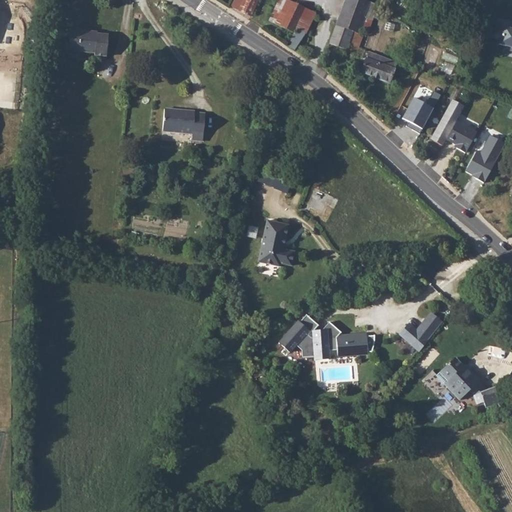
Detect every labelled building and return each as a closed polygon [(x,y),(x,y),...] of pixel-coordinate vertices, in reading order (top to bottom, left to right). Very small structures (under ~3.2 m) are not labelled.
[(258,0),(232,0),(230,6),(250,16),(258,0)] [(297,22),(307,28),(315,13),(286,0),(279,0),(269,21),(291,32),(294,27),(297,22)] [(359,34),(359,32),(360,29),(368,31),(378,4),(365,0),(345,0),(336,26),(359,34)] [(506,23),(493,19),(489,30),(496,33),(493,43),(511,48),(511,29),(505,27),(506,23)] [(287,45),(295,50),(307,28),(297,22),(294,27),(297,28),(287,45)] [(336,26),(329,44),(352,52),(351,55),(358,58),(362,49),(358,48),(363,34),(359,32),(359,34),(336,26)] [(97,36),(97,32),(71,30),(69,51),(94,53),(94,55),(106,57),(108,37),(97,36)] [(389,83),(397,62),(369,52),(361,73),(389,83)] [(414,96),(402,116),(423,129),(435,108),(414,96)] [(478,133),(457,121),(466,106),(453,99),(430,138),(444,146),(446,142),(466,153),(478,133)] [(203,142),(205,114),(194,113),(194,112),(164,109),(162,132),(192,134),(191,141),(203,142)] [(480,152),(476,150),(464,172),(485,183),(506,144),(490,135),(480,152)] [(288,191),(291,181),(262,170),(259,180),(288,191)] [(283,250),(288,225),(267,221),(258,262),(279,267),(280,264),(291,266),(294,252),(283,250)] [(430,313),(416,329),(428,340),(442,322),(430,313)] [(368,336),(367,333),(340,335),(342,333),(330,322),(323,330),(314,330),(319,326),(307,315),(301,322),(299,320),(279,343),(290,353),(297,345),(303,350),(303,358),(314,356),(314,360),(330,359),(329,350),(338,350),(338,357),(369,355),(369,352),(373,352),(375,344),(376,335),(368,336)] [(416,329),(409,323),(398,334),(418,352),(428,340),(416,329)] [(496,386),(479,393),(474,387),(479,382),(465,366),(463,368),(455,359),(436,375),(458,401),(468,392),(472,397),(476,406),(483,403),(485,409),(502,402),(496,386)]
